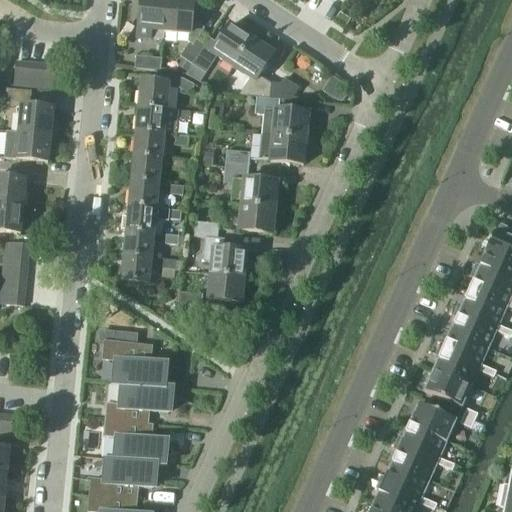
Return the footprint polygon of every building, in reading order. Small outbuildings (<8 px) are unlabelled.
[(142,0),(138,40),(164,42),(165,34),(168,1),(158,0),(142,0)] [(191,27),(193,3),(168,1),(165,34),(189,37),(188,45),(189,46),(180,59),(193,68),(206,48),(197,43),(204,31),(199,27),(191,27)] [(231,29),(218,47),(210,42),(206,48),(193,68),(205,76),(217,59),(234,70),(252,43),(231,29)] [(279,88),(271,87),(259,79),(273,57),(252,43),(234,70),(250,81),(239,98),(256,100),(269,102),(280,103),(291,104),(299,92),(284,81),(279,88)] [(162,61),(136,58),(135,71),(161,73),(162,61)] [(18,64),(15,88),(27,90),(30,66),(18,64)] [(30,66),(27,90),(40,91),(42,67),(30,66)] [(42,67),(40,91),(52,92),(54,68),(42,67)] [(153,78),(153,85),(141,83),(138,109),(167,112),(169,90),(180,91),(180,94),(193,95),(193,86),(181,80),(153,78)] [(4,109),(21,110),(19,136),(50,139),(50,138),(53,138),(55,136),(56,125),(55,123),(52,122),(53,112),(30,110),(32,94),(6,92),(4,109)] [(338,95),(333,103),(338,105),(341,106),(345,99),(338,95)] [(261,138),(306,142),(308,116),(279,113),(280,103),(269,102),(256,100),(254,118),(263,119),(261,138)] [(215,106),(213,115),(222,117),(224,108),(215,106)] [(191,114),(178,113),(167,112),(138,109),(136,134),(164,137),(176,138),(177,122),(190,123),(191,114)] [(7,134),(4,161),(48,165),(50,139),(19,136),(7,134)] [(164,137),(136,134),(134,159),(162,161),(164,137)] [(188,139),(176,138),(175,147),(187,148),(188,139)] [(306,142),(261,138),(258,163),(303,168),(306,142)] [(225,170),(248,172),(250,156),(226,154),(225,170)] [(162,161),(134,159),(131,184),(159,187),(162,161)] [(186,164),(174,163),(173,172),(185,173),(186,164)] [(242,208),(275,212),(278,186),(247,183),(248,172),(225,170),(223,186),(231,187),(229,206),(222,205),(222,206),(242,208)] [(0,208),(23,210),(26,184),(0,181),(0,208)] [(159,187),(131,184),(129,209),(157,211),(159,187)] [(184,189),(171,188),(170,197),(183,198),(184,189)] [(23,210),(0,208),(0,234),(20,237),(23,210)] [(275,212),(242,208),(239,235),(273,238),(275,212)] [(157,211),(129,209),(126,234),(155,236),(156,221),(168,223),(168,221),(181,223),(182,213),(157,211)] [(194,240),(218,242),(219,227),(195,225),(194,240)] [(511,232),(507,230),(503,238),(495,235),(485,255),(511,266),(511,232)] [(124,259),(152,261),(155,236),(126,234),(124,259)] [(179,239),(167,237),(166,246),(178,248),(179,239)] [(249,281),(252,279),(254,265),(246,264),(247,255),(217,252),(218,242),(194,240),(193,256),(213,258),(211,278),(244,281),(249,281)] [(30,248),(7,246),(5,258),(29,260),(30,248)] [(473,273),(511,290),(511,266),(485,255),(485,257),(481,269),(475,267),(473,273)] [(29,260),(5,258),(4,270),(28,273),(29,260)] [(152,261),(124,259),(121,284),(150,287),(152,261)] [(177,264),(164,262),(163,271),(176,273),(177,264)] [(28,273),(4,270),(3,282),(27,285),(28,273)] [(469,295),(506,312),(511,298),(511,290),(473,273),(469,280),(474,282),(469,295)] [(244,281),(211,278),(209,304),(242,307),(244,281)] [(27,285),(3,282),(1,295),(25,297),(27,285)] [(25,297),(1,295),(0,307),(24,309),(25,297)] [(455,312),(511,338),(511,334),(499,329),(506,312),(469,295),(463,308),(458,306),(455,312)] [(203,298),(180,296),(178,311),(201,313),(203,298)] [(451,334),(488,351),(496,334),(511,341),(511,338),(455,312),(452,319),(457,321),(451,334)] [(437,352),(494,378),(496,375),(481,368),(488,351),(451,334),(445,348),(440,345),(437,352)] [(138,338),(127,337),(126,348),(136,349),(138,338)] [(104,346),(103,363),(114,364),(112,386),(171,392),(171,391),(164,390),(165,377),(164,376),(165,365),(151,364),(152,350),(104,346)] [(433,374),(471,391),(478,374),(493,381),(494,378),(437,352),(434,359),(439,361),(433,374)] [(471,391),(433,374),(424,395),(462,411),(471,391)] [(105,424),(152,429),(152,428),(148,427),(149,415),(167,417),(169,406),(170,406),(171,392),(112,386),(112,387),(120,388),(118,409),(107,408),(105,424)] [(418,407),(409,428),(446,445),(456,424),(418,407)] [(464,420),(475,425),(478,418),(467,413),(464,420)] [(13,442),(16,419),(3,418),(1,441),(13,442)] [(475,425),(464,420),(460,427),(472,432),(475,425)] [(105,424),(104,440),(115,441),(113,462),(105,461),(104,462),(164,468),(165,458),(166,458),(167,443),(151,441),(152,429),(105,424)] [(398,439),(395,445),(438,464),(439,461),(446,445),(409,428),(403,441),(398,439)] [(397,454),(391,467),(429,484),(436,467),(438,464),(395,445),(392,452),(397,454)] [(0,475),(7,477),(10,452),(0,450),(0,475)] [(438,464),(436,467),(444,471),(447,465),(439,461),(438,464)] [(91,483),(90,499),(136,504),(137,490),(152,492),(153,481),(154,481),(155,468),(164,469),(164,468),(104,462),(102,484),(91,483)] [(455,468),(447,465),(444,471),(452,474),(455,468)] [(381,478),(378,485),(420,504),(422,501),(429,484),(391,467),(385,480),(381,478)] [(511,511),(511,482),(511,489),(504,488),(500,510),(506,511),(511,511)] [(375,503),(374,507),(385,511),(416,511),(419,507),(427,510),(429,504),(422,501),(420,504),(378,485),(375,491),(380,494),(375,503)] [(90,499),(88,511),(134,511),(136,504),(90,499)]
